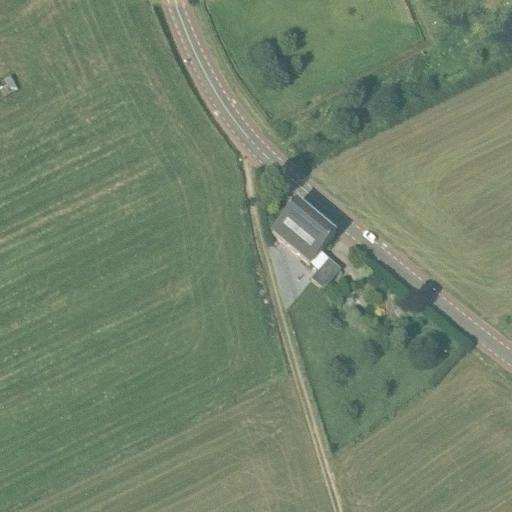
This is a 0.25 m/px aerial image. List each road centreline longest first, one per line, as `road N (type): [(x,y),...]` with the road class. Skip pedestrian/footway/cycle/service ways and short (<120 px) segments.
road 1 (secondary): [(511,357),(451,317),(244,134),(174,0)]
road 2 (track): [(339,511),(260,252),(244,134)]
